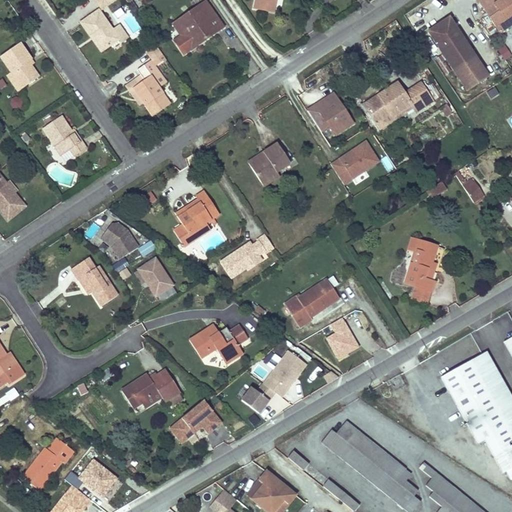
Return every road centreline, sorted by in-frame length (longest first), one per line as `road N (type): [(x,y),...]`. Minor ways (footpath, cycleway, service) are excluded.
road 1 (unclassified): [(137,511),(511,291)]
road 2 (residential): [(145,163),(403,0)]
road 3 (residential): [(28,0),(145,163)]
road 4 (residential): [(9,253),(145,163)]
road 5 (unknown): [(401,356),(456,436),(482,454)]
road 6 (residential): [(68,379),(0,274)]
